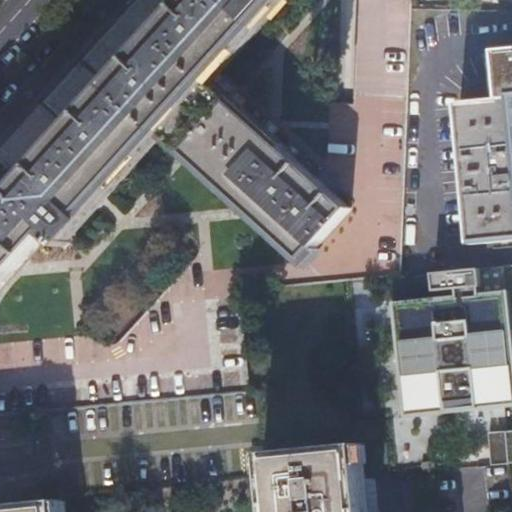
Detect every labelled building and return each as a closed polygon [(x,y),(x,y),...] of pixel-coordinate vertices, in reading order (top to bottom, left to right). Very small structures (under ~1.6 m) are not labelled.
[(132,0),(39,103),(59,120),(32,150),(3,181),(1,180),(0,181),(0,286),(53,228),(64,238),(160,131),(303,261),(351,208),(208,79),(279,0),(132,0)] [(503,117),(511,117),(511,50),(496,52),(501,99),(459,102),(460,115),(503,117)] [(511,117),(503,117),(460,115),(471,243),(511,239),(511,117)] [(47,425),(30,426),(33,456),(49,455),(47,425)] [(367,511),(363,466),(367,465),(366,444),(266,453),(262,454),(264,475),(268,475),(271,511),(367,511)] [(65,511),(65,501),(0,507),(0,511),(65,511)]
